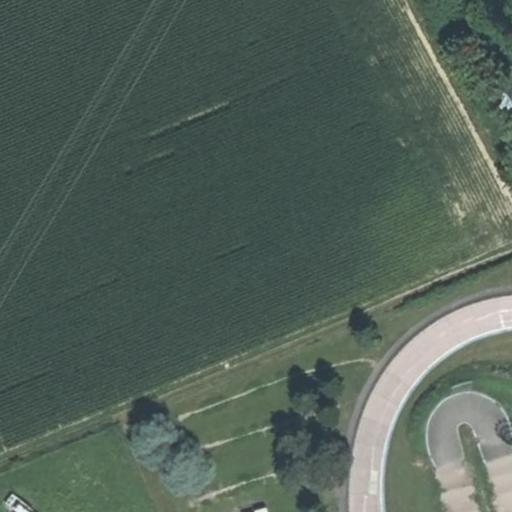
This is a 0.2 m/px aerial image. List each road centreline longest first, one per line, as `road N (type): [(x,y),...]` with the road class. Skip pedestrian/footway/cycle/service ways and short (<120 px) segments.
road 1 (track): [(511,254),(0,465)]
road 2 (track): [(418,0),(511,168)]
